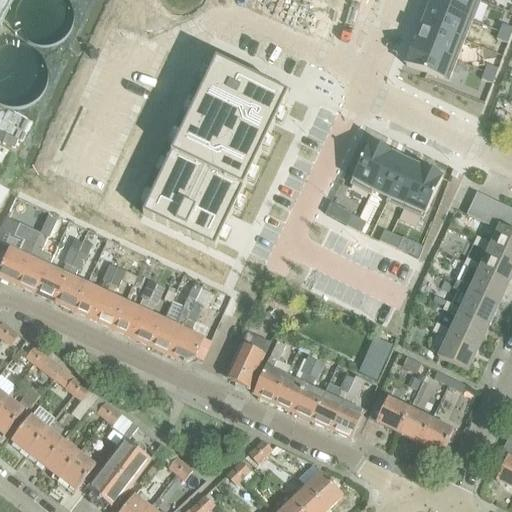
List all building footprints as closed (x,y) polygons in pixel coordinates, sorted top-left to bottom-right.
[(0,0),(0,28),(15,0),(0,0)] [(470,0),(432,0),(429,7),(472,24),(480,3),(470,0)] [(429,7),(422,27),(464,44),(472,24),(429,7)] [(414,47),(456,64),(464,44),(422,27),(414,47)] [(511,30),(502,27),(499,34),(510,39),(511,33),(511,30)] [(499,34),(496,42),(507,46),(510,39),(499,34)] [(413,46),(405,68),(448,85),(456,64),(414,47),(413,46)] [(0,48),(0,91),(41,96),(45,53),(0,48)] [(216,65),(142,217),(214,252),(218,245),(231,218),(276,123),(288,99),(245,79),(216,65)] [(487,67),(484,75),(495,79),(498,72),(487,67)] [(484,75),(481,82),(492,86),(495,79),(484,75)] [(5,137),(2,146),(14,150),(17,142),(5,137)] [(363,143),(348,174),(355,176),(369,146),(363,143)] [(355,176),(350,187),(370,197),(373,192),(372,192),(390,155),(370,145),(369,146),(355,176)] [(390,155),(372,192),(373,192),(388,200),(406,162),(390,155)] [(388,200),(386,204),(402,212),(422,170),(406,162),(388,200)] [(422,170),(402,212),(422,222),(442,180),(422,170)] [(498,232),(491,246),(489,251),(511,261),(511,212),(476,196),(466,217),(498,232)] [(330,207),(325,218),(346,228),(351,217),(351,216),(330,207)] [(351,217),(346,228),(353,231),(358,221),(351,217)] [(358,221),(353,231),(360,235),(365,224),(358,221)] [(6,222),(2,233),(16,239),(21,228),(6,222)] [(0,274),(0,279),(18,287),(41,237),(21,228),(16,239),(27,244),(21,256),(11,251),(0,274)] [(383,233),(378,244),(385,247),(391,236),(383,233)] [(391,236),(385,247),(393,250),(398,240),(391,236)] [(18,287),(37,296),(53,261),(42,256),(49,241),(41,237),(18,287)] [(488,254),(481,268),(479,272),(508,286),(511,277),(511,261),(489,251),(491,246),(477,239),(473,247),(488,254)] [(70,251),(65,261),(63,266),(66,267),(63,275),(50,269),(53,261),(37,296),(56,305),(79,255),(70,251)] [(56,305),(76,314),(88,287),(74,281),(78,273),(79,273),(86,258),(79,255),(56,305)] [(478,276),(471,290),(469,294),(498,308),(508,286),(479,272),(481,268),(466,261),(463,269),(478,276)] [(76,314),(95,323),(118,272),(109,268),(101,285),(103,286),(100,293),(88,287),(76,314)] [(95,323),(114,332),(126,305),(111,298),(114,291),(118,293),(122,284),(134,290),(138,281),(118,272),(95,323)] [(145,284),(138,281),(134,290),(141,293),(145,284)] [(467,297),(461,311),(459,316),(488,329),(498,308),(469,294),(471,290),(456,283),(453,290),(467,297)] [(114,332),(133,341),(157,289),(148,285),(140,301),(143,303),(139,311),(126,305),(114,332)] [(193,287),(186,302),(194,306),(201,291),(193,287)] [(133,341),(152,350),(165,323),(151,317),(155,309),(157,310),(165,293),(157,289),(133,341)] [(171,307),(176,298),(168,294),(163,304),(171,307)] [(152,350),(172,358),(196,307),(194,306),(186,302),(177,298),(172,307),(181,311),(177,319),(180,320),(177,328),(165,323),(152,350)] [(457,319),(451,333),(449,337),(478,351),(488,329),(459,316),(461,311),(446,304),(442,312),(457,319)] [(204,310),(196,307),(172,358),(187,365),(195,361),(204,342),(192,336),(204,310)] [(255,319),(250,330),(258,334),(262,323),(255,319)] [(467,374),(478,351),(449,337),(451,333),(436,326),(432,334),(435,335),(427,351),(439,357),(438,360),(467,374)] [(0,329),(0,343),(1,344),(10,333),(2,327),(0,329)] [(18,338),(10,333),(1,344),(9,350),(18,338)] [(230,383),(237,386),(237,390),(243,393),(246,391),(249,392),(255,379),(269,346),(248,336),(228,377),(230,383)] [(377,384),(393,348),(373,340),(357,376),(377,384)] [(204,342),(195,361),(203,364),(211,345),(204,342)] [(253,397),(273,407),(286,379),(287,379),(291,370),(279,365),(286,350),(277,346),(253,397)] [(27,363),(33,368),(42,357),(36,352),(27,363)] [(311,354),(308,361),(316,365),(319,358),(311,354)] [(42,357),(33,368),(52,383),(60,372),(51,365),(42,357)] [(273,407),(293,416),(316,365),(308,361),(301,376),(303,377),(299,385),(287,379),(286,379),(273,407)] [(418,374),(421,368),(407,361),(404,368),(418,374)] [(293,416),(311,424),(325,397),(311,390),(315,383),(317,384),(324,368),(316,365),(293,416)] [(446,389),(448,390),(451,382),(437,375),(429,392),(441,398),(446,389)] [(311,424),(331,433),(355,383),(354,382),(346,379),(339,393),(341,395),(337,403),(325,397),(311,424)] [(351,443),(354,437),(364,415),(350,409),(354,400),(356,401),(364,383),(355,379),(354,382),(355,383),(331,433),(351,443)] [(465,389),(451,382),(448,390),(462,396),(465,389)] [(67,395),(73,399),(82,388),(76,384),(67,395)] [(91,395),(82,388),(73,399),(83,407),(91,395)] [(38,399),(30,393),(22,403),(30,410),(38,399)] [(376,425),(399,436),(410,412),(388,401),(376,425)] [(23,414),(7,402),(0,411),(0,440),(2,442),(23,414)] [(98,418),(105,424),(113,413),(106,407),(98,418)] [(399,436),(420,447),(432,423),(410,412),(399,436)] [(121,418),(113,413),(105,424),(112,430),(121,418)] [(112,430),(119,435),(124,439),(133,427),(121,418),(112,430)] [(26,461),(29,457),(47,433),(31,420),(12,444),(23,453),(20,457),(26,461)] [(453,433),(432,423),(420,447),(442,457),(453,433)] [(124,439),(122,441),(125,443),(127,445),(137,431),(138,430),(133,427),(124,439)] [(42,474),(45,470),(44,469),(63,445),(47,433),(29,457),(39,465),(36,469),(42,474)] [(109,446),(103,454),(109,459),(122,441),(124,439),(119,435),(108,441),(109,441),(106,445),(109,446)] [(247,459),(255,472),(273,454),(263,444),(247,459)] [(57,486),(61,482),(60,481),(79,458),(63,445),(44,469),(45,470),(54,477),(51,481),(57,486)] [(160,449),(150,462),(151,463),(154,465),(159,460),(164,452),(165,451),(161,448),(160,449)] [(92,495),(89,500),(103,511),(107,507),(111,510),(144,468),(138,463),(139,461),(138,456),(134,453),(129,453),(127,455),(121,450),(89,492),(92,495)] [(95,470),(79,458),(60,481),(61,482),(70,489),(67,494),(73,498),(95,470)] [(496,482),(511,489),(511,460),(508,459),(496,482)] [(168,472),(176,479),(185,468),(176,462),(168,472)] [(241,465),(233,472),(243,483),(251,475),(241,465)] [(192,475),(185,468),(176,479),(184,485),(192,475)] [(237,489),(243,483),(233,472),(227,478),(237,489)] [(321,476),(305,491),(325,511),(328,511),(342,499),(336,492),(339,489),(334,484),(331,487),(321,476)] [(325,511),(305,491),(291,504),(298,511),(325,511)] [(284,497),(272,509),(274,511),(298,511),(291,504),(284,497)] [(134,499),(124,511),(150,511),(134,499)] [(204,500),(197,507),(201,511),(211,511),(214,510),(204,500)]
